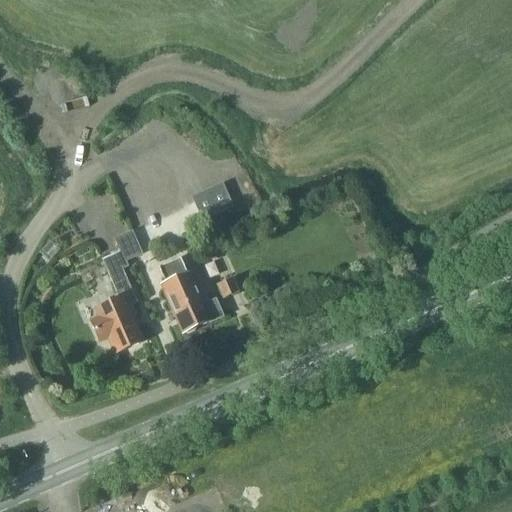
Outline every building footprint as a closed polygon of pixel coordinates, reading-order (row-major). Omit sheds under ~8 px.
[(237,196),(244,192),(235,176),(228,180),(237,196)] [(202,222),(233,209),(223,185),(192,198),(202,222)] [(127,263),(142,256),(132,232),(116,238),(127,263)] [(186,274),(180,259),(159,268),(165,283),(161,285),(182,335),(223,318),(215,300),(209,302),(195,270),(186,274)] [(138,315),(133,304),(138,302),(126,274),(113,279),(120,297),(95,308),(99,317),(90,321),(100,343),(108,340),(115,355),(143,343),(132,318),(138,315)] [(230,280),(219,285),(224,298),(236,294),(230,280)]
